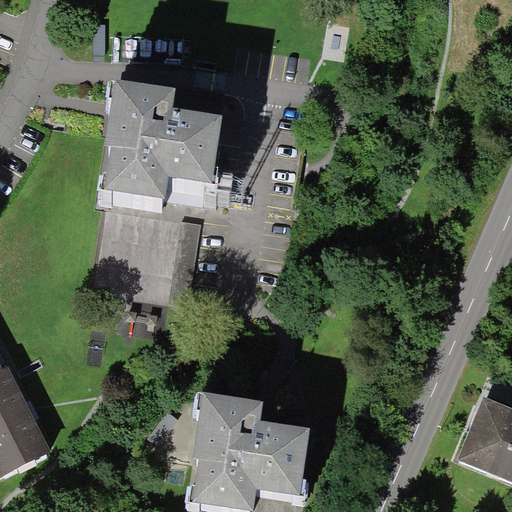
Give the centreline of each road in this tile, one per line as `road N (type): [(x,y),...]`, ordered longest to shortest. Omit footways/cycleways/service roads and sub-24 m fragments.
road 1 (secondary): [(511,207),(381,511)]
road 2 (residential): [(0,135),(30,76),(52,0)]
